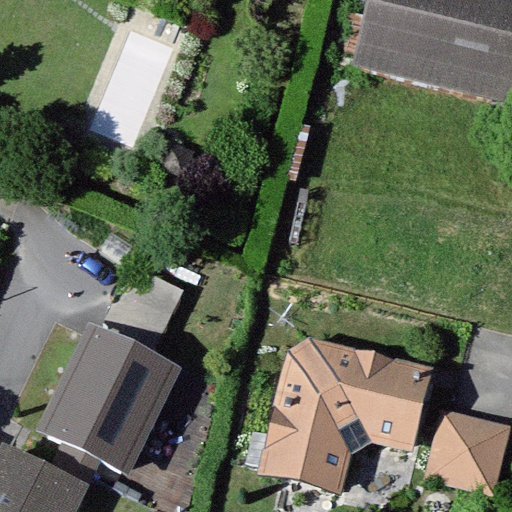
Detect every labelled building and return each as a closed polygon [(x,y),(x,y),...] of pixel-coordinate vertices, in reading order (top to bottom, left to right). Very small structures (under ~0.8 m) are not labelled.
[(511,0),(364,0),(348,72),(511,108),(511,0)] [(185,290),(133,264),(105,321),(157,347),(185,290)] [(91,320),(38,429),(129,473),(182,365),(91,320)] [(423,371),(283,337),(249,477),(344,501),(358,445),(402,456),(423,371)] [(511,424),(440,409),(424,478),(497,494),(511,425),(511,424)] [(76,511),(88,490),(0,443),(0,511),(76,511)]
